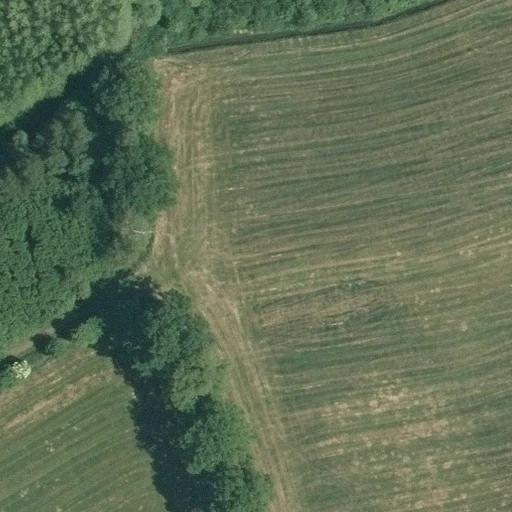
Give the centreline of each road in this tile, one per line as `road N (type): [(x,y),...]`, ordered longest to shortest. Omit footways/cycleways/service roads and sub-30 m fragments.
road 1 (track): [(154,0),(141,50),(0,139)]
road 2 (track): [(164,295),(0,385)]
